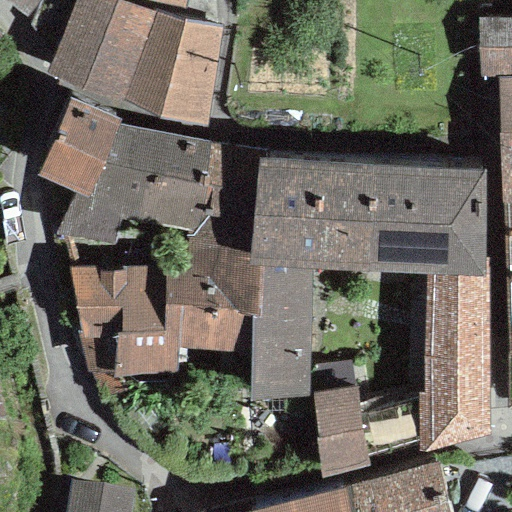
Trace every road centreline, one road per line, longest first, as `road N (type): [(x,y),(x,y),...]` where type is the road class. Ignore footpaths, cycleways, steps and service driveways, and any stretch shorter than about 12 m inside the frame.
road 1 (residential): [(164,499),(100,427),(51,337),(25,229),(23,160),(51,88)]
road 2 (residential): [(164,499),(312,485),(511,436)]
